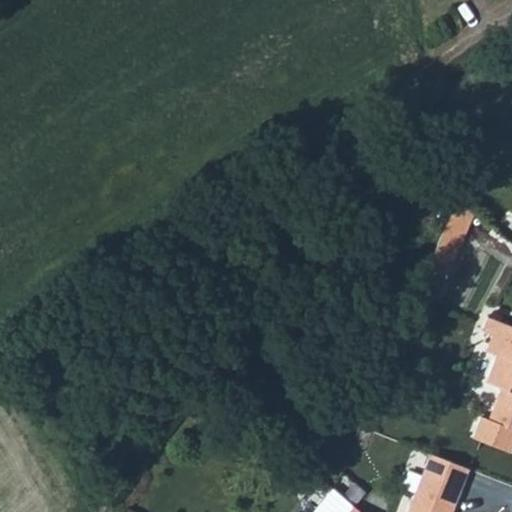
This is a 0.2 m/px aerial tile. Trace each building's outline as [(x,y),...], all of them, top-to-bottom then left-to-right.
[(485,182),(483,169),(452,173),(454,187),(485,182)] [(474,207),(457,194),(453,204),(437,243),(428,263),(447,271),(474,207)] [(491,416),(498,419),(511,384),(511,324),(500,319),(488,347),(499,352),(488,379),(503,385),(491,416)] [(511,384),(498,419),(511,424),(511,384)] [(407,511),(452,511),(471,464),(433,449),(407,511)] [(342,511),(347,511),(359,500),(338,482),(325,497),(342,511)] [(374,511),(359,500),(347,511),(374,511)]
